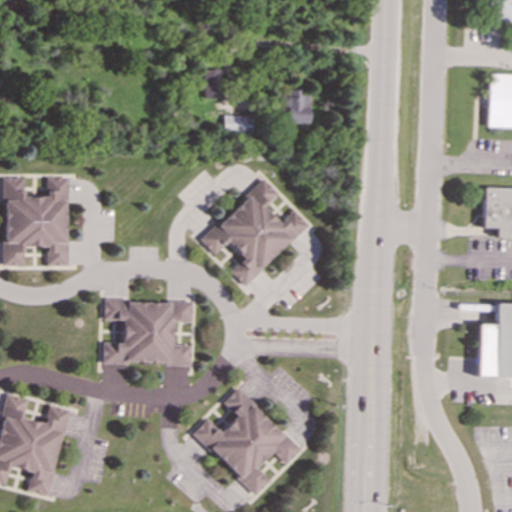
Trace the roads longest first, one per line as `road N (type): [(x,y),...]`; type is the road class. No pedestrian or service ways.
road 1 (tertiary): [(384,0),(367,511)]
road 2 (residential): [(429,231),(423,377),(436,425),(462,466),(470,511)]
road 3 (residential): [(435,0),(429,231)]
